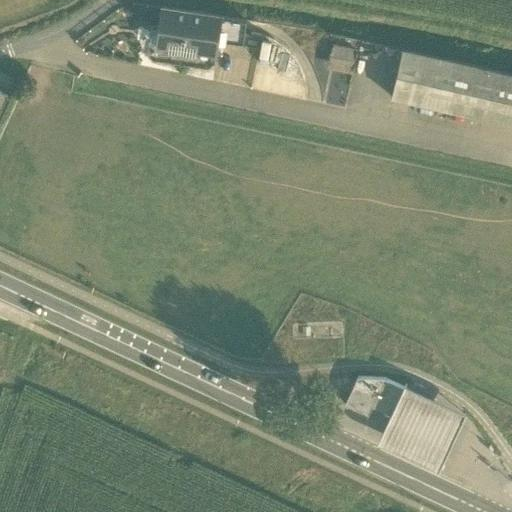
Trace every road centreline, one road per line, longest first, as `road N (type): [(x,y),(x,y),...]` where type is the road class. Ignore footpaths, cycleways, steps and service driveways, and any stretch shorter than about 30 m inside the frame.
road 1 (primary): [(483,511),(0,284)]
road 2 (unknown): [(511,161),(188,94),(67,65),(36,47)]
road 3 (unclassified): [(0,60),(111,0)]
